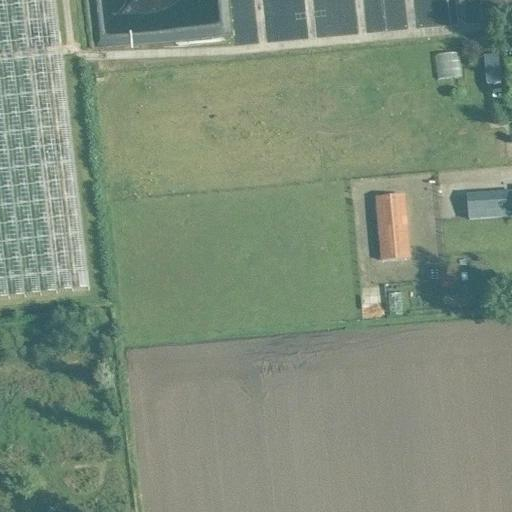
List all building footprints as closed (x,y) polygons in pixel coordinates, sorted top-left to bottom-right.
[(0,0),(0,300),(89,290),(54,0),(0,0)] [(453,70),(471,69),(469,45),(451,46),(453,70)] [(498,54),(484,56),(487,85),(501,84),(498,54)] [(483,194),(467,195),(469,221),(485,220),(483,194)] [(411,260),(405,196),(376,199),(382,262),(411,260)]
